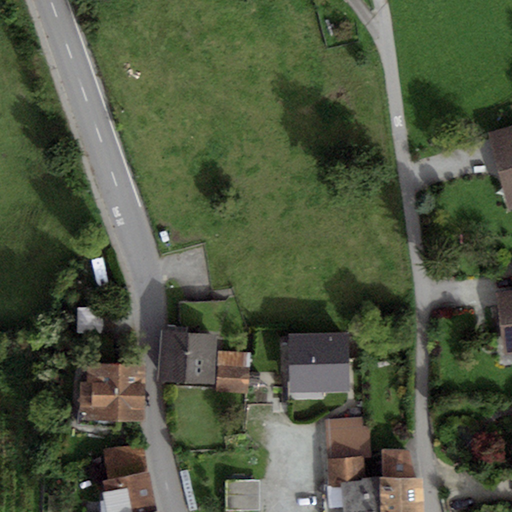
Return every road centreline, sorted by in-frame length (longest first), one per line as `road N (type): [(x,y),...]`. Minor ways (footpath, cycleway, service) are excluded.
road 1 (tertiary): [(176,511),(154,425),(143,269),(50,0)]
road 2 (track): [(432,511),(424,296),(379,0)]
